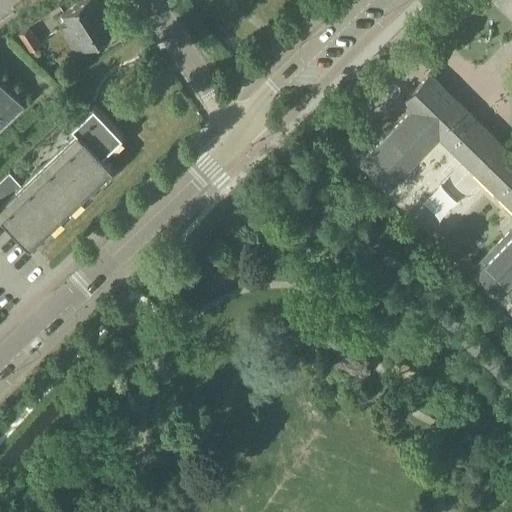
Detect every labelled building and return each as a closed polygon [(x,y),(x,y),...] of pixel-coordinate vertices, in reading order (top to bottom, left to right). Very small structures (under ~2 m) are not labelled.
[(114,5),(110,0),(82,0),(63,13),(68,21),(61,26),(77,50),(79,51),(114,29),(103,12),(114,5)] [(18,33),(30,50),(40,43),(29,26),(18,33)] [(438,135),(511,207),(511,227),(474,267),(501,293),(511,282),(511,154),(429,73),(403,101),(411,109),(362,159),(390,187),(438,135)] [(0,127),(25,104),(0,76),(0,127)] [(8,171),(0,178),(0,213),(30,245),(114,167),(101,153),(119,136),(123,139),(125,138),(92,103),(70,124),(81,135),(25,188),(8,171)]
